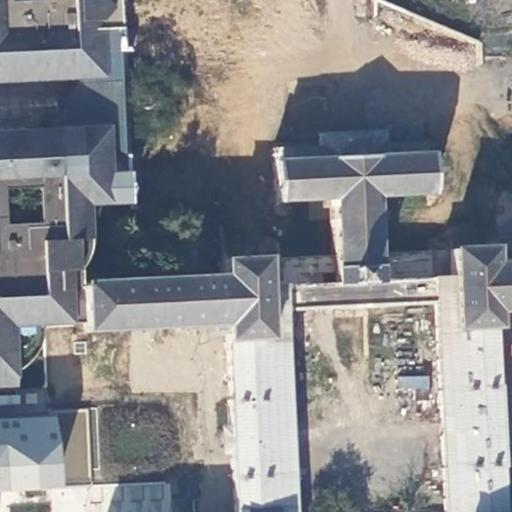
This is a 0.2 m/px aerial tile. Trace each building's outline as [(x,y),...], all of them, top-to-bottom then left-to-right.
[(0,0),(0,80),(18,80),(18,74),(70,71),(81,77),(67,102),(69,115),(53,115),(53,133),(0,135),(0,409),(14,409),(13,385),(43,385),(41,324),(87,322),(85,284),(83,271),(91,259),(95,250),(97,239),(95,206),(137,203),(136,175),(135,156),(135,154),(130,154),(127,107),(121,0),(0,0)] [(323,0),(218,0),(222,91),(327,87),(323,0)] [(511,123),(492,125),(496,195),(511,194),(511,123)] [(505,511),(494,312),(511,311),(511,263),(499,264),(499,246),(496,195),(492,125),(445,127),(450,248),(452,277),(381,281),(376,197),(429,192),(425,142),(381,145),(380,131),(318,135),(318,148),(275,150),(278,203),(331,202),(334,256),(273,258),(268,151),(220,152),(222,199),(226,277),(85,284),(87,322),(87,331),(223,324),(224,341),(226,340),(229,400),(226,400),(228,437),(231,479),(233,479),(235,511),(505,511)] [(136,175),(137,203),(222,199),(220,152),(135,156),(136,175)] [(0,491),(66,487),(64,412),(0,415),(0,491)]
